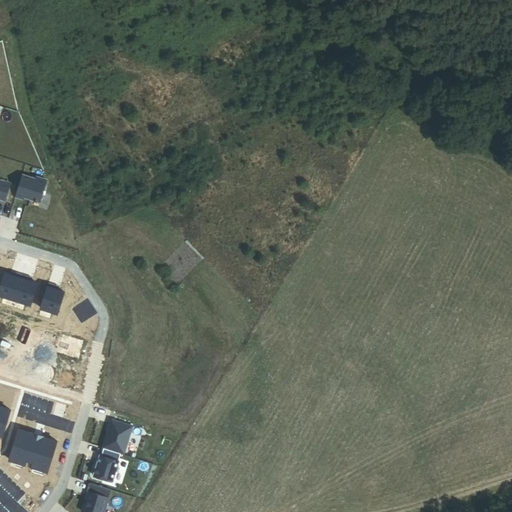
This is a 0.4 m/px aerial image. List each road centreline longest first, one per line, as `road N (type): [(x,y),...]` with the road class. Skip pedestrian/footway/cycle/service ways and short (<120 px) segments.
road 1 (residential): [(0,243),(67,264),(105,313),(60,482),(40,511)]
road 2 (track): [(511,160),(353,67),(321,30),(317,0)]
